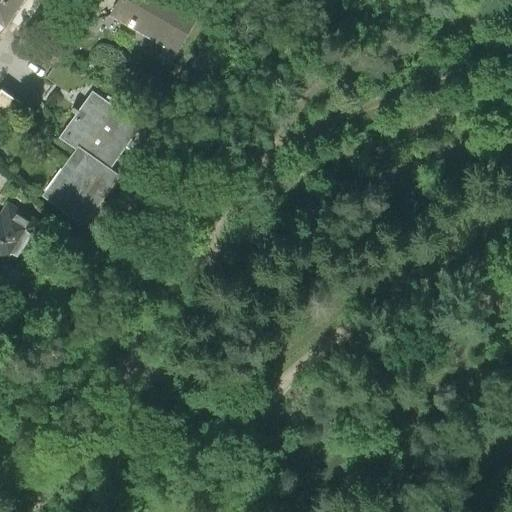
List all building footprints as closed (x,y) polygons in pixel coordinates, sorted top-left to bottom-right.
[(0,0),(0,24),(4,26),(20,0),(0,0)] [(203,6),(191,0),(114,0),(106,16),(175,55),(203,6)] [(0,119),(7,125),(24,100),(5,86),(0,93),(0,119)] [(57,137),(74,149),(40,198),(83,229),(120,177),(109,169),(140,124),(91,90),(57,137)] [(0,267),(15,276),(45,222),(4,199),(0,206),(0,267)]
